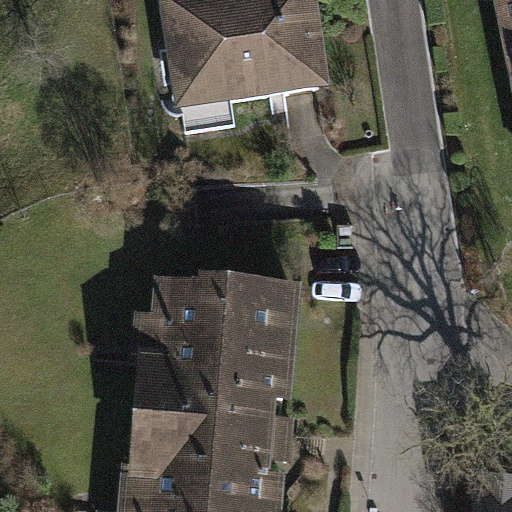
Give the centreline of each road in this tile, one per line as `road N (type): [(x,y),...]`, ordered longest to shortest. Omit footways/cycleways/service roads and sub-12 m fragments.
road 1 (residential): [(416,321),(380,0)]
road 2 (residential): [(416,321),(400,511)]
